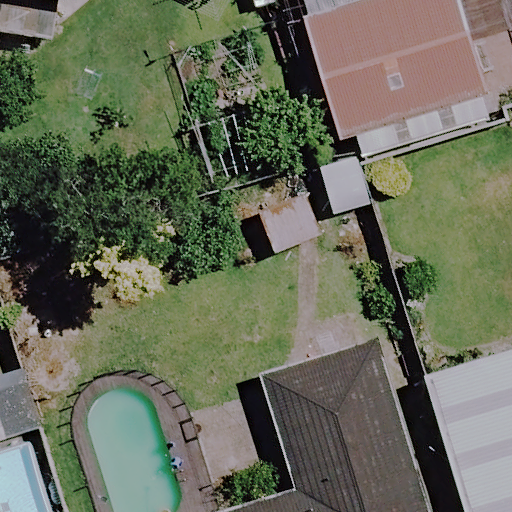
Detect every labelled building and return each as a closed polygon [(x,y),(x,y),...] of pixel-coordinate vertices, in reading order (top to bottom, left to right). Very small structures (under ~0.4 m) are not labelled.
[(427,0),(296,31),(324,148),(349,142),(355,170),(476,141),(442,0),(427,0)] [(222,196),(243,269),(360,237),(340,164),(222,196)] [(0,447),(25,444),(13,337),(0,338),(0,447)] [(511,511),(511,354),(416,382),(453,511),(511,511)] [(402,511),(362,356),(251,384),(283,508),(266,511),(402,511)]
